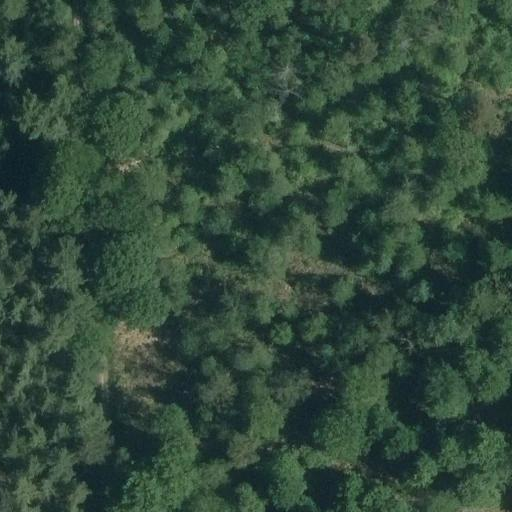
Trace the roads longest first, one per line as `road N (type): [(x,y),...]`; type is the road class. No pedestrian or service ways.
road 1 (track): [(102,511),(102,355),(78,0)]
road 2 (track): [(183,511),(511,313)]
